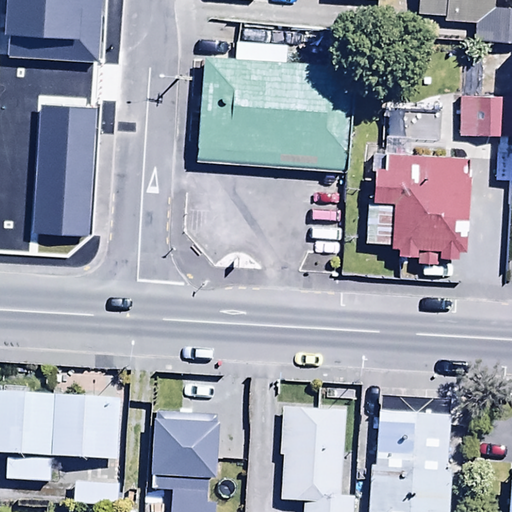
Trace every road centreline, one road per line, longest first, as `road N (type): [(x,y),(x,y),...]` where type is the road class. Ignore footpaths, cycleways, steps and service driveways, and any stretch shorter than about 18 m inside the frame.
road 1 (secondary): [(511,342),(135,320)]
road 2 (residential): [(135,320),(154,0)]
road 3 (secondary): [(135,320),(0,311)]
